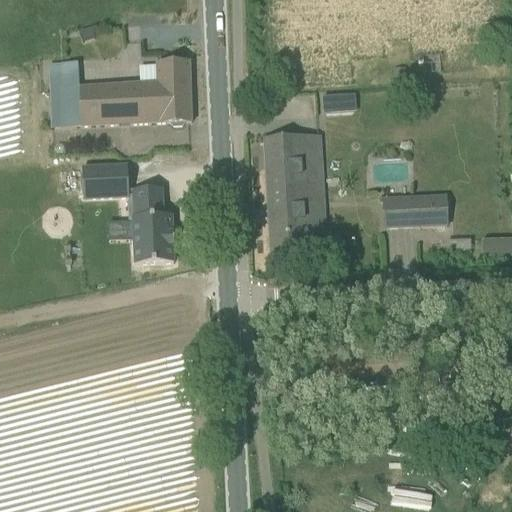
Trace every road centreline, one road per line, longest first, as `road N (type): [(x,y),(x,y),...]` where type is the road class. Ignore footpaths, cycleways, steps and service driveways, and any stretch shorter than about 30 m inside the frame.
road 1 (secondary): [(235,293),(218,0)]
road 2 (unclassified): [(235,293),(511,283)]
road 3 (secondary): [(239,511),(235,293)]
